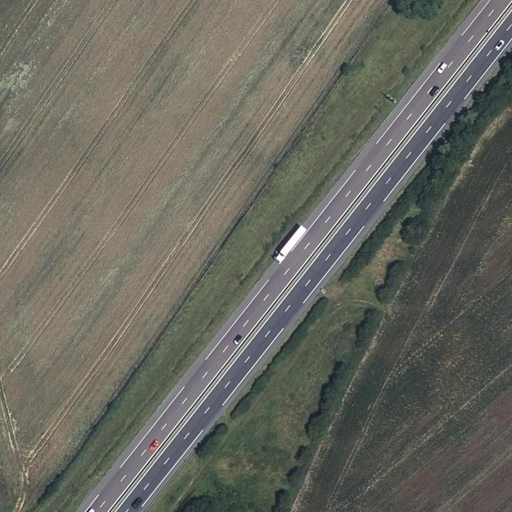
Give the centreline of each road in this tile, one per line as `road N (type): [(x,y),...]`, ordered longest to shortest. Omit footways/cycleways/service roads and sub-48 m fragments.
road 1 (motorway): [(500,0),(94,511)]
road 2 (motorway): [(128,511),(511,29)]
